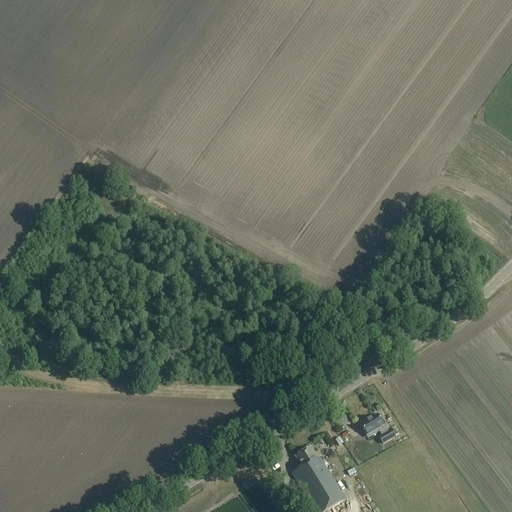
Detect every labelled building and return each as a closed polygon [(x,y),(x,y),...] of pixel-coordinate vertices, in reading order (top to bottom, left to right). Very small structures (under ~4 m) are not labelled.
[(55,329),(48,334),(51,339),(59,334),(55,329)] [(388,434),(386,430),(378,417),(361,427),(367,437),(378,431),(380,433),(381,437),(379,438),(383,445),(399,436),(396,430),(388,434)] [(360,441),(342,450),(345,456),(363,447),(360,441)] [(403,511),(441,511),(418,470),(423,468),(413,449),(407,452),(405,450),(377,465),(403,511)] [(297,474),(294,476),(315,511),(326,511),(332,509),(333,508),(345,501),(330,476),(329,475),(326,469),(326,468),(323,464),(320,459),(318,460),(312,450),(297,459),(303,470),(299,472),(297,474)] [(345,486),(346,505),(352,501),(362,501),(363,504),(376,504),(380,511),(384,511),(392,508),(394,511),(397,510),(400,510),(400,509),(394,497),(385,502),(363,460),(338,473),(345,486)] [(455,509),(464,502),(459,496),(450,504),(455,509)]
